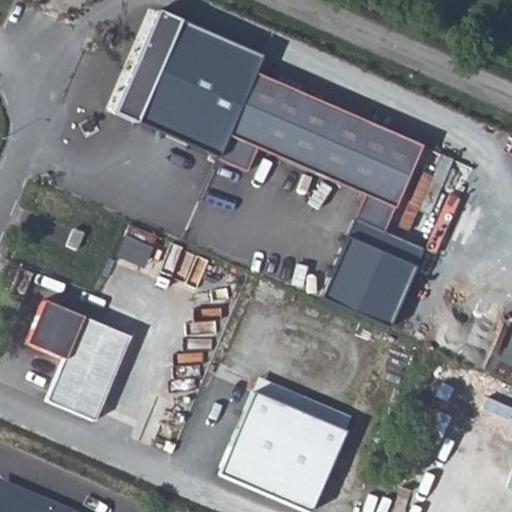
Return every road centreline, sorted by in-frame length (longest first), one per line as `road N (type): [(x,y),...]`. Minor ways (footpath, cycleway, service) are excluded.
road 1 (unclassified): [(293,0),(511,96)]
road 2 (unclassified): [(0,205),(24,146),(38,58)]
